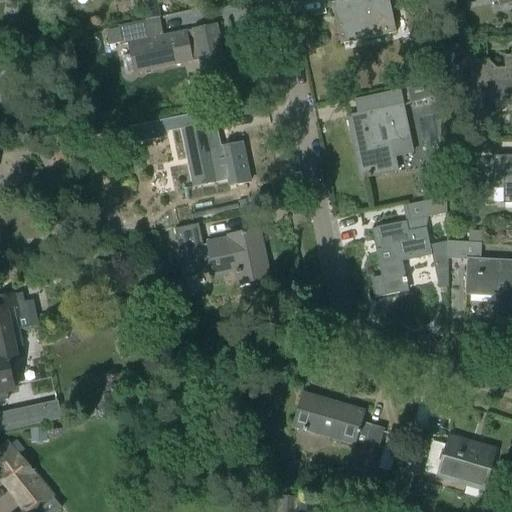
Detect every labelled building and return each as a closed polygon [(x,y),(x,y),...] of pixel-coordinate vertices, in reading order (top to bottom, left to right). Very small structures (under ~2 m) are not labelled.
[(141,0),(146,21),(159,18),(160,18),(155,0),(141,0)] [(351,0),(332,4),(340,45),(396,34),(389,0),(351,0)] [(226,73),(217,26),(163,37),(159,18),(146,21),(119,27),(119,28),(107,31),(110,45),(122,42),(123,45),(129,44),(131,55),(122,57),(125,74),(134,72),(135,74),(199,61),(202,78),(226,73)] [(468,44),(444,44),(444,56),(468,56),(468,44)] [(495,69),(489,61),(471,62),(474,110),(491,109),(492,109),(493,102),(511,100),(511,55),(504,56),(504,69),(495,69)] [(441,95),(438,83),(408,89),(411,104),(441,95)] [(398,172),(392,144),(410,140),(403,106),(348,118),(352,138),(351,138),(354,151),(355,151),(361,179),(367,178),(367,179),(372,178),(371,177),(398,172)] [(185,155),(188,170),(190,170),(194,189),(228,182),(230,188),(250,184),(241,143),(215,149),(210,123),(182,129),(187,155),(185,155)] [(153,135),(151,124),(136,127),(138,139),(153,135)] [(446,142),(446,157),(475,157),(475,142),(446,142)] [(511,204),(511,156),(491,157),(491,158),(492,158),(492,189),(503,189),(503,203),(502,203),(502,204),(511,204)] [(41,181),(44,194),(67,190),(64,177),(41,181)] [(67,190),(44,194),(46,209),(69,205),(67,190)] [(431,254),(430,247),(426,229),(428,217),(447,213),(443,198),(407,206),(410,221),(393,225),(377,228),(382,250),(376,251),(382,278),(371,280),(374,298),(386,296),(407,292),(405,283),(407,283),(407,279),(404,280),(400,261),(431,254)] [(270,279),(259,230),(228,237),(228,239),(207,244),(208,246),(203,247),(198,226),(175,231),(178,245),(182,265),(185,279),(209,274),(208,269),(212,268),(214,278),(236,273),(238,286),(270,279)] [(482,243),(483,234),(470,233),(470,243),(482,243)] [(447,260),(467,261),(466,294),(499,296),(498,318),(511,318),(511,262),(481,261),(481,245),(448,243),(447,260)] [(0,266),(0,279),(18,275),(16,263),(0,266)] [(447,288),(447,275),(436,277),(439,290),(447,288)] [(0,308),(0,333),(19,330),(39,326),(33,302),(24,304),(22,294),(0,298),(0,305),(1,308),(0,308)] [(115,316),(116,326),(125,325),(123,314),(115,316)] [(19,330),(0,333),(0,404),(17,401),(9,361),(17,360),(15,349),(23,347),(19,330)] [(377,456),(384,429),(371,425),(371,426),(361,424),(364,412),(302,394),(293,427),(355,445),(355,444),(365,446),(363,452),(362,455),(376,459),(377,456)] [(0,433),(35,426),(31,408),(0,414),(0,433)] [(31,428),(32,441),(47,440),(46,427),(31,428)] [(449,437),(446,446),(433,442),(424,472),(437,476),(484,490),(495,450),(449,437)] [(36,511),(53,498),(18,455),(9,443),(0,450),(0,477),(12,492),(17,488),(28,502),(21,508),(24,511),(36,511)] [(412,497),(435,504),(440,488),(417,481),(412,497)] [(307,511),(309,501),(296,500),(296,499),(278,497),(276,511),(307,511)] [(399,511),(399,502),(387,502),(387,511),(399,511)]
